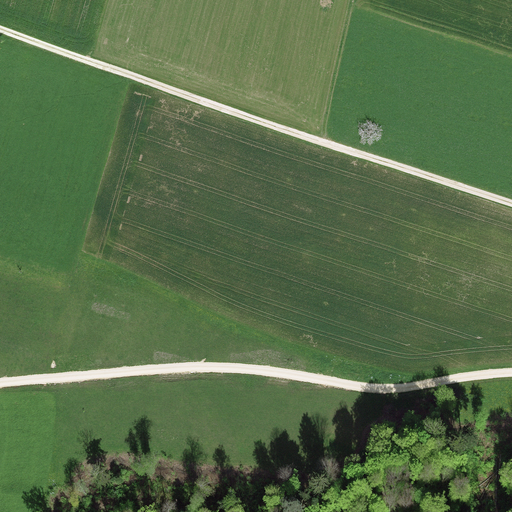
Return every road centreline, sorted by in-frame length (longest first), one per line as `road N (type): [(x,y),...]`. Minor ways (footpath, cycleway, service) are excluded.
road 1 (track): [(511,201),(0,27)]
road 2 (track): [(0,381),(177,366),(367,387),(511,372)]
